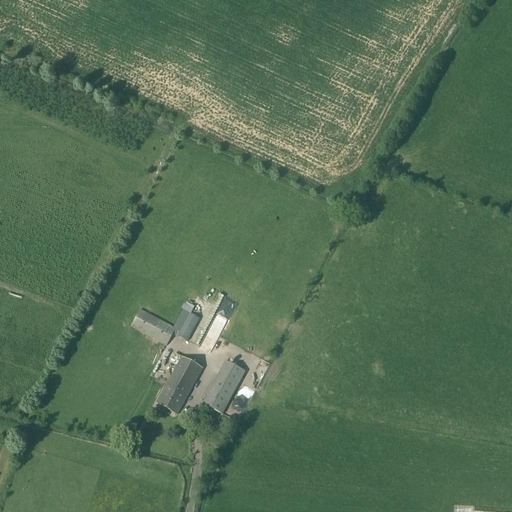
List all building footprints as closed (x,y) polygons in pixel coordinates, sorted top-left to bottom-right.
[(130,328),(166,347),(175,330),(140,311),(130,328)] [(214,313),(199,345),(208,349),(223,318),(214,313)] [(187,343),(199,320),(189,315),(177,337),(187,343)] [(190,339),(197,343),(206,329),(199,325),(190,339)] [(213,342),(219,346),(223,341),(217,336),(213,342)] [(156,405),(177,416),(202,370),(175,355),(170,364),(176,367),(156,405)] [(201,405),(219,415),(242,371),(225,362),(201,405)] [(237,404),(242,407),(254,381),(249,378),(237,404)]
